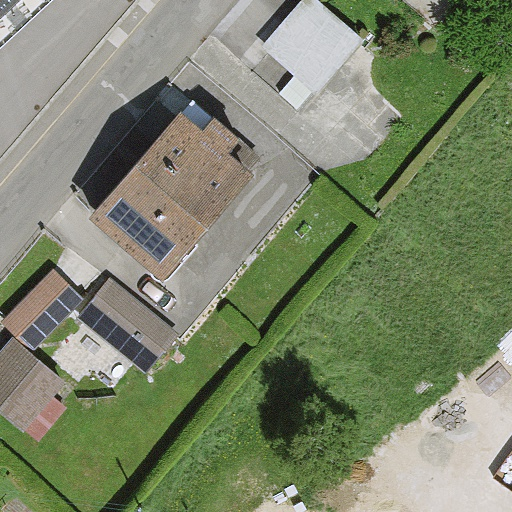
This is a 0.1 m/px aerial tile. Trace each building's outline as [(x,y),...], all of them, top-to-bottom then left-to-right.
[(0,0),(0,17),(18,0),(0,0)] [(315,92),(363,39),(318,0),(302,0),(262,45),(315,92)] [(201,128),(182,111),(90,211),(161,277),(255,176),(227,150),(239,138),(214,114),(201,128)] [(0,353),(0,405),(23,426),(65,379),(31,348),(81,293),(54,268),(4,324),(16,335),(0,353)] [(175,332),(111,279),(79,317),(144,370),(175,332)] [(427,466),(474,431),(445,392),(398,426),(427,466)]
